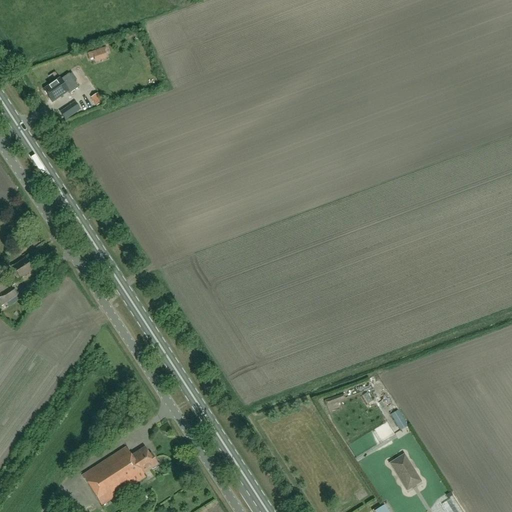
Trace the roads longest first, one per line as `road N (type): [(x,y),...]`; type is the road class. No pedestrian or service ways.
road 1 (primary): [(267,511),(0,99)]
road 2 (unclassified): [(240,511),(0,145)]
